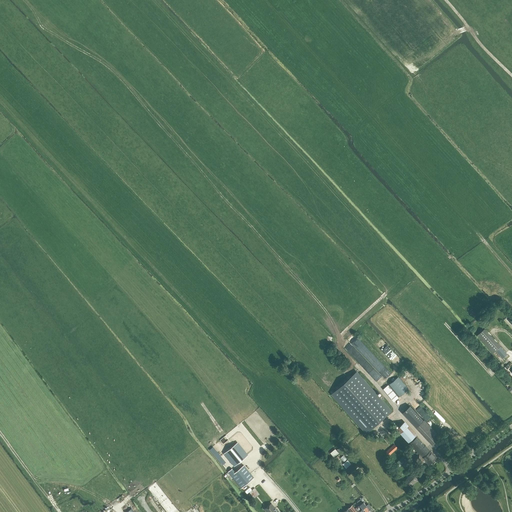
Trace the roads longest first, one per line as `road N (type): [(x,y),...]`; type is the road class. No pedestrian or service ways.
road 1 (unclassified): [(389,511),(511,426)]
road 2 (track): [(112,511),(85,495),(35,483),(0,436)]
